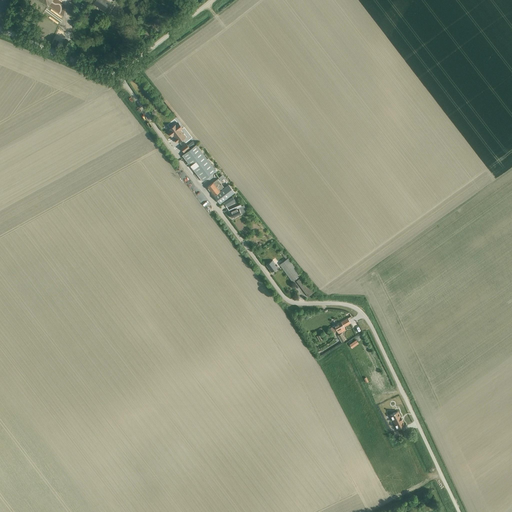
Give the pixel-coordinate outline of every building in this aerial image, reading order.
[(104,11),(110,2),(107,0),(94,0),(93,3),(104,11)] [(175,138),(174,139),(176,143),(178,141),(179,142),(185,137),(180,130),(182,128),(178,123),(176,125),(175,124),(169,129),(169,130),(168,131),(172,136),(173,135),(175,138)] [(186,143),(180,147),(184,152),(189,148),(186,143)] [(203,181),(216,170),(196,144),(182,155),(203,181)] [(219,180),(218,178),(207,187),(214,196),(220,203),(235,192),(229,184),(224,188),(219,180)] [(233,197),(224,203),(227,207),(236,202),(233,197)] [(232,218),(247,211),(244,205),(238,207),(239,208),(237,209),(236,207),(229,210),(230,212),(229,212),(232,218)] [(292,281),(301,275),(288,258),(280,264),(292,281)] [(272,261),(267,265),(272,272),(277,268),(272,261)] [(308,297),(314,292),(303,276),(296,281),(308,297)] [(348,318),(334,326),(331,328),(333,333),(337,331),(339,333),(343,331),(342,330),(345,328),(344,327),(351,323),(348,318)] [(393,413),(390,415),(397,429),(405,425),(402,420),(403,420),(401,416),(400,417),(398,411),(394,413),(394,412),(393,413),(394,413),(393,413)]
